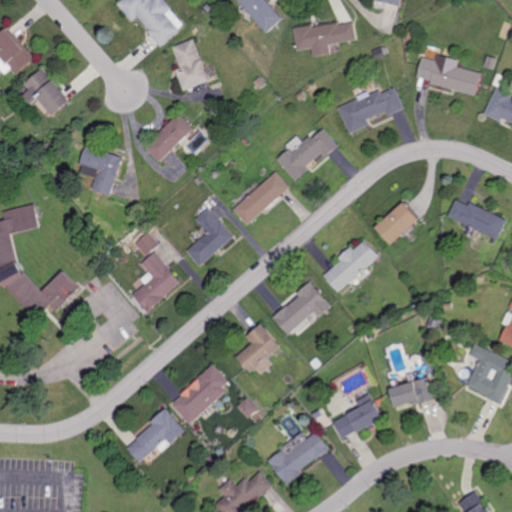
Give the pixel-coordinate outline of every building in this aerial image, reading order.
[(166,0),(174,9),(168,14),(182,31),(163,48),(150,33),(152,31),(140,16),(135,21),(120,4),(124,0),(166,0)] [(268,34),(238,0),(266,0),(284,20),(268,34)] [(209,12),(206,8),(212,3),(215,7),(209,12)] [(359,41),(331,45),(333,55),(315,58),(314,49),(299,52),(295,29),(314,26),(314,28),(328,25),(340,23),(340,26),(355,23),(359,41)] [(25,50),(27,49),(34,56),(32,58),(35,62),(27,69),(25,68),(18,74),(17,73),(17,74),(14,69),(11,64),(9,66),(0,55),(0,37),(8,31),(25,50)] [(187,90),(179,72),(184,69),(175,48),(196,40),(212,79),(187,90)] [(375,57),(372,51),(382,47),(384,53),(375,57)] [(477,95),(432,83),(432,80),(418,76),(423,58),(482,74),(477,95)] [(44,71),(45,69),(54,80),(56,79),(73,99),(55,114),(40,95),(38,97),(26,82),(42,69),(44,71)] [(499,87),(493,85),(498,73),(504,76),(499,87)] [(261,89),(255,82),(261,77),(267,84),(261,89)] [(406,108),(390,116),(387,110),(368,119),(370,124),(352,133),(340,108),(358,99),(359,100),(381,90),(382,94),(396,87),(406,108)] [(511,93),(511,122),(503,118),(502,121),(485,114),(498,87),(511,93)] [(300,101),(296,96),(303,91),(307,97),(300,101)] [(197,128),(162,161),(148,146),(154,141),(153,141),(177,118),(178,119),(184,114),(197,128)] [(314,138),(325,129),(340,145),(327,157),(323,153),(308,167),(310,170),(298,181),(279,159),(291,147),(294,151),(311,135),(314,138)] [(247,147),(242,141),(247,137),(252,143),(247,147)] [(49,153),(44,147),(50,142),(54,148),(49,153)] [(126,157),(112,195),(95,189),(99,178),(103,171),(85,164),(84,165),(82,164),(89,144),(126,157)] [(249,225),(235,209),(278,171),(292,187),(249,225)] [(470,206),(472,202),(508,219),(499,239),(450,216),(458,200),(470,206)] [(393,244),(377,227),(405,201),(421,219),(393,244)] [(45,291),(66,271),(81,287),(83,287),(78,293),(77,292),(60,311),(53,305),(45,314),(41,311),(37,315),(8,287),(7,288),(0,278),(0,221),(7,220),(5,212),(37,204),(42,227),(13,234),(19,259),(25,271),(45,291)] [(222,222),(223,221),(236,236),(202,266),(189,251),(209,233),(197,220),(210,208),(222,222)] [(148,256),(137,244),(149,233),(160,245),(148,256)] [(381,255),(340,292),(326,275),(343,261),(340,258),(352,247),(356,250),(367,240),(381,255)] [(165,297),(166,298),(150,312),(147,310),(148,309),(134,295),(155,277),(143,264),(156,253),(183,282),(165,297)] [(320,317),(316,311),(290,334),(275,317),(288,306),(289,307),(301,296),(298,293),(312,282),(333,306),(320,317)] [(394,314),(391,308),(396,305),(399,311),(394,314)] [(437,330),(427,326),(431,316),(442,320),(437,330)] [(511,346),(500,341),(508,324),(510,325),(511,320),(511,346)] [(274,364),(263,375),(258,368),(252,373),(245,363),(244,364),(240,360),(241,359),(239,357),(255,343),(249,336),(263,323),(271,332),(270,332),(282,346),(269,358),(274,364)] [(367,339),(365,332),(371,329),(374,336),(367,339)] [(511,381),(501,404),(487,398),(488,395),(468,386),(481,359),(471,355),(476,344),(511,361),(511,381)] [(316,370),(312,364),(316,360),(321,366),(316,370)] [(230,381),(233,379),(238,384),(233,388),(230,385),(227,385),(225,387),(229,391),(191,424),(174,404),(184,396),(183,395),(201,379),(200,378),(216,364),(230,381)] [(414,406),(412,402),(397,407),(391,389),(428,378),(435,400),(414,406)] [(369,431),(368,428),(359,433),(357,430),(344,438),(335,423),(361,409),(357,401),(370,394),(385,418),(375,424),(377,427),(369,431)] [(259,410),(248,399),(239,407),(249,419),(259,410)] [(172,445),(168,440),(142,463),(129,448),(139,439),(138,438),(155,424),(153,422),(168,409),(188,431),(172,445)] [(315,419),(313,414),(320,410),(323,415),(315,419)] [(317,460),(316,459),(299,471),(301,475),(287,485),(269,461),(284,450),(287,455),(317,432),(330,450),(317,460)] [(274,486),(261,498),(260,499),(259,497),(258,497),(246,507),(246,508),(250,511),(249,511),(221,511),(216,506),(227,497),(220,490),(221,489),(231,480),(232,480),(238,486),(246,479),(250,483),(261,472),(274,486)] [(487,510),(490,508),(493,511),(466,511),(460,503),(477,491),(485,503),(483,504),(487,510)]
